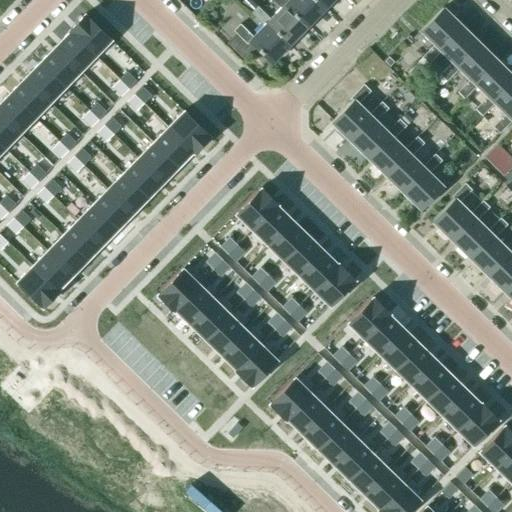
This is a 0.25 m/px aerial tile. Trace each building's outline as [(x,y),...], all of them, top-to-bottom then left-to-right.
[(250,0),(242,0),(240,3),(250,13),(256,6),(250,0)] [(272,0),(280,8),(283,5),(306,28),(323,10),(312,0),(272,0)] [(312,0),(323,10),(333,0),(312,0)] [(256,6),(250,13),(263,26),(266,23),(289,46),(306,28),(283,5),(280,8),(269,19),(256,6)] [(442,8),(420,31),(434,45),(421,58),(428,64),(440,51),(438,49),(460,26),(442,8)] [(84,14),(68,31),(94,56),(110,40),(84,14)] [(235,33),(226,42),(243,59),(254,48),(271,64),(289,46),(266,23),(263,26),(252,37),(239,25),(233,31),(235,33)] [(460,26),(438,49),(440,51),(452,62),(439,75),(446,81),(458,69),(456,66),(478,43),(460,26)] [(69,32),(54,47),(79,72),(94,56),(68,31),(69,32)] [(478,43),(456,66),(458,69),(469,80),(457,92),(463,99),(476,86),(473,83),(496,60),(478,43)] [(54,47),(39,63),(64,87),(79,72),(54,47)] [(511,76),(496,60),(473,83),(476,86),(487,97),(475,110),(481,116),(494,103),(491,101),(511,79),(511,76)] [(39,63),(24,78),(49,102),(64,87),(39,63)] [(126,72),(119,80),(128,89),(135,81),(126,72)] [(24,78),(9,93),(34,118),(49,102),(24,78)] [(511,79),(491,101),(494,103),(505,114),(492,127),(499,133),(511,120),(510,118),(511,115),(511,79)] [(119,80),(111,87),(121,96),(128,89),(119,80)] [(352,100),(330,122),(349,140),(371,117),(368,115),(357,104),(370,91),(363,85),(350,98),(352,100)] [(141,87),(134,94),(143,103),(150,96),(141,87)] [(9,93),(0,102),(0,115),(19,133),(34,118),(9,93)] [(134,94),(126,102),(135,111),(143,103),(134,94)] [(371,117),(349,140),(366,158),(389,135),(386,132),(375,121),(387,109),(381,102),(368,115),(371,117)] [(96,104),(88,111),(97,120),(105,112),(96,104)] [(88,111),(81,118),(90,127),(97,120),(88,111)] [(183,111),(167,127),(193,153),(209,137),(183,111)] [(0,115),(0,145),(4,149),(19,133),(0,115)] [(110,118),(103,125),(112,134),(119,127),(110,118)] [(389,135),(366,158),(384,175),(407,152),(404,149),(393,139),(405,126),(399,119),(386,132),(389,135)] [(103,125),(96,133),(105,142),(112,134),(103,125)] [(167,127),(152,143),(177,167),(191,152),(192,153),(193,153),(167,127)] [(65,134),(58,142),(67,151),(74,143),(65,134)] [(407,152),(384,175),(402,192),(425,169),(422,167),(411,156),(423,143),(416,137),(404,149),(407,152)] [(58,142),(51,149),(60,158),(67,151),(58,142)] [(152,143),(137,158),(162,183),(177,167),(152,143)] [(80,149),(73,156),(82,165),(89,158),(80,149)] [(425,169),(402,192),(420,210),(443,187),(428,173),(441,161),(434,154),(422,167),(425,169)] [(73,156),(66,164),(75,172),(82,165),(73,156)] [(137,158),(122,173),(147,198),(162,183),(137,158)] [(35,165),(28,173),(37,181),(44,174),(35,165)] [(28,173),(21,180),(30,189),(37,181),(28,173)] [(122,173),(107,189),(132,213),(147,198),(122,173)] [(50,180),(43,187),(52,196),(59,189),(50,180)] [(453,199),(431,221),(449,239),(472,216),(470,214),(459,203),(471,190),(464,183),(451,197),(453,199)] [(43,187),(36,194),(45,203),(52,196),(43,187)] [(260,188),(235,214),(251,230),(276,204),(260,188)] [(107,189),(91,204),(117,229),(132,213),(107,189)] [(5,196),(0,201),(0,205),(7,212),(14,205),(5,196)] [(472,216),(449,239),(467,256),(490,233),(487,231),(476,220),(489,207),(482,201),(470,214),(472,216)] [(91,204),(76,220),(102,244),(117,229),(91,204)] [(276,204),(251,230),(266,245),(291,220),(276,206),(277,205),(276,204)] [(20,211),(13,218),(22,227),(29,219),(20,211)] [(13,218),(6,225),(15,234),(22,227),(13,218)] [(490,233),(467,256),(485,274),(508,251),(505,248),(494,237),(506,225),(500,218),(487,231),(490,233)] [(76,220),(61,235),(86,260),(102,244),(76,220)] [(291,220),(266,245),(282,260),(306,235),(291,220)] [(61,235),(46,251),(71,275),(86,260),(61,235)] [(306,235),(282,260),(297,275),(322,250),(306,235)] [(228,238),(219,247),(227,254),(236,245),(228,238)] [(508,251),(485,274),(503,291),(511,282),(511,255),(511,254),(511,241),(505,248),(508,251)] [(236,245),(227,254),(234,262),(243,253),(236,245)] [(322,250),(297,275),(312,290),(338,264),(337,264),(336,265),(322,250)] [(46,251),(31,266),(57,292),(58,291),(57,290),(71,275),(46,251)] [(214,253),(205,262),(212,269),(221,260),(214,253)] [(221,260),(212,269),(220,277),(229,267),(221,260)] [(338,264),(312,290),(329,306),(354,280),(338,264)] [(31,266),(15,282),(42,308),(57,292),(31,266)] [(259,268),(250,277),(258,284),(267,275),(259,268)] [(182,269),(156,295),(172,311),(173,311),(174,310),(198,285),(182,269)] [(267,275),(258,284),(265,292),(274,283),(267,275)] [(511,282),(503,291),(511,300),(511,282)] [(245,283),(236,292),(243,299),(252,290),(245,283)] [(198,285),(174,310),(189,325),(213,300),(198,285)] [(252,290),(243,299),(251,307),(260,298),(252,290)] [(290,298),(281,307),(289,315),(298,305),(290,298)] [(372,298),(347,324),(363,339),(388,313),(372,298)] [(213,300),(189,325),(204,340),(229,315),(213,300)] [(298,305),(289,315),(296,322),(305,313),(298,305)] [(275,313),(267,322),(274,329),(283,320),(275,313)] [(388,313),(363,339),(378,354),(403,329),(388,315),(389,314),(388,313)] [(229,315),(204,340),(220,355),(244,330),(229,315)] [(283,320),(274,329),(282,337),(291,328),(283,320)] [(403,329),(378,354),(394,369),(418,344),(403,329)] [(244,330),(220,355),(234,369),(233,370),(234,371),(260,345),(244,330)] [(418,344),(394,369),(409,384),(434,359),(418,344)] [(260,345),(234,371),(250,387),(276,360),(260,345)] [(340,347),(331,356),(339,363),(348,354),(340,347)] [(348,354),(339,363),(347,371),(355,362),(348,354)] [(434,359),(409,384),(425,399),(449,374),(434,359)] [(326,362),(317,371),(324,378),(333,369),(326,362)] [(333,369),(324,378),(332,386),(341,377),(333,369)] [(449,374),(425,399),(440,415),(465,389),(449,374)] [(371,377),(362,386),(370,394),(379,385),(371,377)] [(294,378),(268,404),(284,420),(310,394),(294,378)] [(379,385),(370,394),(377,401),(386,392),(379,385)] [(465,389),(440,415),(455,429),(481,403),(480,403),(479,404),(465,389)] [(357,392),(348,401),(355,409),(364,399),(357,392)] [(310,394),(284,420),(285,420),(286,419),(301,434),(325,409),(310,394)] [(364,399),(355,409),(363,416),(372,407),(364,399)] [(481,403),(455,429),(471,445),(497,419),(481,403)] [(402,407),(394,417),(401,424),(410,415),(402,407)] [(325,409),(301,434),(316,449),(341,424),(325,409)] [(410,415),(401,424),(409,431),(417,422),(410,415)] [(388,422),(379,431),(386,439),(395,430),(388,422)] [(341,424),(316,449),(332,464),(356,439),(341,424)] [(511,433),(503,425),(478,452),(494,467),(511,448),(511,433)] [(395,430),(386,439),(394,446),(403,437),(395,430)] [(433,438),(424,447),(432,454),(441,445),(433,438)] [(356,439),(332,464),(347,479),(372,454),(356,439)] [(441,445),(432,454),(440,461),(448,452),(441,445)] [(511,448),(494,467),(510,483),(511,480),(511,448)] [(418,452),(410,462),(417,469),(426,460),(418,452)] [(372,454),(347,479),(363,494),(387,469),(372,454)] [(426,460),(417,469),(425,476),(434,467),(426,460)] [(463,467),(454,476),(462,483),(471,474),(463,467)] [(387,469),(363,494),(377,509),(376,510),(377,510),(402,484),(387,469)] [(449,482),(440,491),(447,498),(456,489),(449,482)] [(402,484),(377,510),(378,511),(406,511),(418,500),(402,484)] [(487,491),(479,500),(486,507),(495,498),(487,491)] [(495,498),(486,507),(491,511),(495,511),(502,505),(495,498)]
